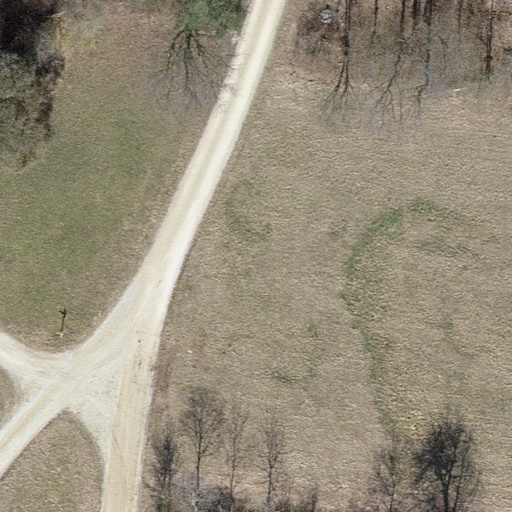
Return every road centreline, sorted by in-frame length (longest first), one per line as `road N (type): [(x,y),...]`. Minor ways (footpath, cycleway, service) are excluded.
road 1 (track): [(131,336),(269,44),(280,0)]
road 2 (track): [(124,511),(131,336)]
